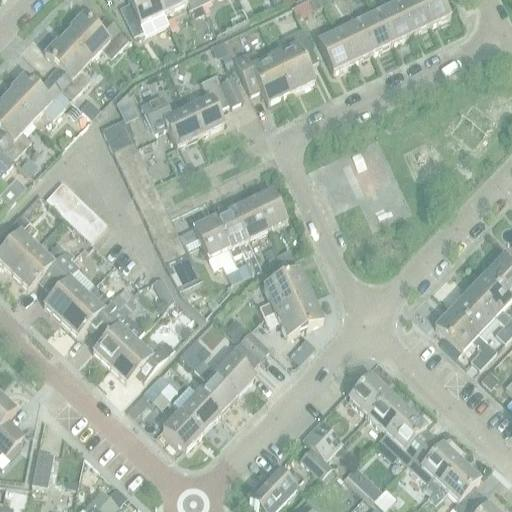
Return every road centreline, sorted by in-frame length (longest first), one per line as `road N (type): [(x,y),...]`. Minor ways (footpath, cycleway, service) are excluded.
road 1 (residential): [(365,327),(285,142),(506,33)]
road 2 (residential): [(192,506),(0,323)]
road 3 (residential): [(192,506),(365,327)]
road 4 (residential): [(365,327),(511,167)]
road 5 (residential): [(511,464),(365,327)]
